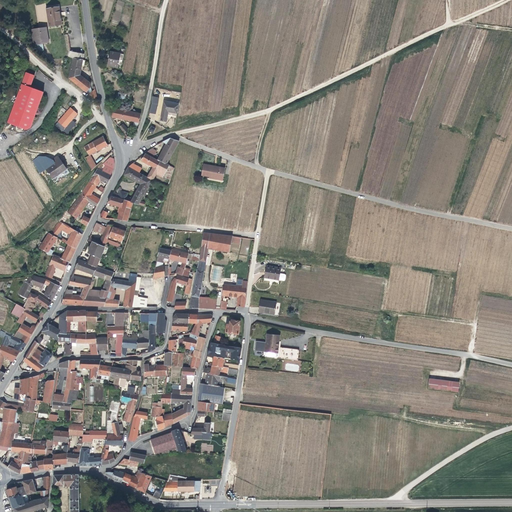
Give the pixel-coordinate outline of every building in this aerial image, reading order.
[(37,12),(46,11),(45,4),(37,4),(37,12)] [(59,8),(46,11),(50,28),(62,26),(59,8)] [(46,29),(34,31),(32,31),(34,47),(49,44),(46,29)] [(67,35),(60,36),(62,52),(69,52),(67,35)] [(68,57),(73,59),(73,58),(83,60),(84,54),(70,52),(68,57)] [(119,54),(108,52),(105,66),(116,67),(119,54)] [(73,59),(69,79),(74,83),(80,76),(80,75),(83,60),(73,58),(73,59)] [(36,68),(27,59),(24,66),(28,69),(30,71),(33,74),(36,68)] [(24,72),(18,91),(7,123),(25,130),(30,128),(39,103),(43,93),(29,88),(33,75),(29,73),(26,72),(24,72)] [(80,76),(74,83),(81,88),(87,81),(80,76)] [(87,81),(81,88),(86,93),(89,90),(90,90),(91,89),(90,88),(91,87),(90,83),(87,81)] [(97,98),(95,89),(89,94),(94,99),(97,98)] [(152,105),(149,114),(155,116),(159,105),(160,99),(153,98),(152,105)] [(166,112),(177,114),(179,102),(171,101),(171,104),(164,103),(160,122),(165,122),(166,115),(166,112)] [(77,115),(69,109),(57,123),(65,129),(77,115)] [(138,123),(141,114),(138,114),(138,113),(134,110),(132,112),(113,109),(112,117),(133,122),(133,128),(136,129),(138,123)] [(89,155),(90,154),(108,145),(103,137),(84,147),(89,155)] [(166,144),(157,160),(166,165),(166,164),(179,142),(170,139),(162,142),(166,144)] [(84,158),(91,171),(96,166),(90,154),(89,155),(84,158)] [(141,157),(139,159),(149,165),(153,167),(149,175),(148,178),(152,180),(153,181),(156,175),(162,178),(163,178),(170,180),(174,168),(166,164),(166,165),(157,160),(146,154),(143,158),(141,157)] [(54,163),(45,170),(51,179),(66,168),(57,156),(52,160),(54,163)] [(113,158),(111,157),(102,165),(104,166),(101,171),(110,176),(113,170),(114,164),(113,158)] [(133,164),(128,168),(141,174),(143,170),(142,170),(142,169),(133,164)] [(225,169),(218,168),(204,165),(202,176),(210,178),(209,181),(216,182),(222,184),(225,169)] [(141,174),(128,168),(124,175),(140,185),(132,199),(130,202),(133,203),(132,204),(138,205),(140,202),(152,180),(148,178),(145,177),(144,176),(141,174)] [(112,176),(110,176),(101,171),(97,169),(89,182),(96,186),(100,180),(107,184),(112,176)] [(96,186),(89,182),(80,196),(89,201),(93,204),(96,207),(100,199),(98,198),(97,200),(90,196),(91,194),(96,186)] [(119,195),(114,194),(112,197),(130,202),(132,199),(127,198),(128,195),(119,192),(119,195)] [(89,201),(80,196),(67,213),(76,218),(89,201)] [(130,202),(112,197),(106,206),(109,206),(110,204),(121,207),(121,208),(119,213),(117,220),(127,221),(127,220),(132,204),(133,203),(130,202)] [(108,213),(104,211),(100,217),(102,219),(112,220),(113,217),(106,216),(108,213)] [(87,226),(91,218),(89,217),(88,219),(85,217),(86,216),(83,214),(81,218),(83,219),(81,222),(87,226)] [(59,221),(49,234),(57,238),(56,239),(58,240),(59,238),(56,236),(57,235),(62,229),(65,225),(59,221)] [(72,222),(69,227),(82,235),(84,232),(76,227),(77,225),(72,222)] [(96,223),(93,231),(103,235),(106,227),(96,223)] [(99,244),(105,247),(107,240),(112,227),(113,226),(107,225),(106,228),(106,227),(103,235),(100,241),(99,244)] [(69,227),(68,227),(66,231),(71,235),(68,242),(66,241),(65,243),(68,245),(76,249),(82,235),(69,227)] [(126,232),(112,227),(107,240),(121,244),(126,232)] [(49,233),(39,248),(47,253),(56,239),(57,238),(49,234),(49,233)] [(208,249),(228,252),(229,252),(231,242),(232,237),(231,236),(203,234),(201,248),(208,249)] [(97,267),(100,268),(101,265),(98,264),(105,247),(99,244),(93,242),(88,254),(94,256),(91,265),(97,267)] [(69,262),(76,249),(68,245),(62,259),(61,259),(69,262)] [(171,251),(170,260),(182,263),(181,268),(181,269),(183,270),(188,250),(172,246),(171,251)] [(160,248),(158,257),(162,258),(170,260),(171,251),(160,248)] [(208,249),(201,248),(199,260),(196,274),(192,297),(200,298),(208,249)] [(53,255),(45,276),(52,279),(53,277),(52,276),(56,268),(65,272),(69,262),(61,259),(62,259),(53,255)] [(94,275),(97,267),(91,265),(78,261),(75,269),(94,275)] [(153,279),(164,277),(165,266),(160,267),(155,268),(153,279)] [(87,293),(82,305),(103,307),(113,281),(111,280),(114,273),(100,268),(97,267),(94,275),(106,279),(103,289),(101,290),(99,295),(99,296),(92,296),(89,296),(89,294),(87,293)] [(267,267),(265,276),(264,278),(283,281),(285,281),(285,280),(285,279),(286,277),(285,276),(284,275),(280,274),(281,269),(267,267)] [(116,272),(113,279),(137,283),(137,278),(137,275),(116,272)] [(90,286),(92,281),(92,279),(90,278),(90,280),(74,277),(74,275),(72,275),(70,281),(80,284),(85,285),(90,286)] [(166,303),(172,303),(173,299),(174,294),(176,282),(187,286),(189,279),(177,275),(176,279),(174,279),(172,281),(172,282),(170,287),(166,303)] [(34,276),(29,276),(27,282),(25,281),(19,293),(26,297),(33,285),(41,288),(43,288),(43,287),(44,284),(46,280),(34,276)] [(138,297),(141,278),(137,278),(137,283),(136,283),(134,296),(133,307),(137,308),(146,308),(147,301),(147,299),(138,297)] [(113,281),(103,307),(113,307),(113,299),(116,292),(115,290),(114,290),(114,288),(126,289),(124,307),(133,307),(134,296),(136,283),(113,279),(113,281)] [(59,286),(46,280),(44,284),(48,286),(47,286),(48,287),(48,289),(46,293),(45,295),(52,301),(59,286)] [(244,308),(247,287),(248,282),(243,281),(243,287),(223,285),(221,297),(238,298),(237,307),(244,308)] [(61,304),(82,305),(87,293),(88,290),(90,286),(85,285),(83,289),(81,295),(65,294),(61,304)] [(176,302),(175,308),(175,310),(184,309),(186,308),(189,294),(185,293),(185,292),(183,292),(181,302),(176,302)] [(30,293),(23,308),(25,309),(29,311),(30,309),(34,300),(47,309),(51,303),(39,295),(38,296),(34,294),(30,293)] [(200,298),(192,297),(189,309),(200,309),(215,310),(216,300),(209,298),(200,298)] [(275,313),(276,309),(277,303),(261,300),(260,306),(259,312),(264,313),(265,312),(275,313)] [(23,308),(16,304),(12,313),(19,317),(20,318),(25,309),(23,308)] [(36,323),(39,317),(35,314),(32,313),(29,311),(25,309),(20,318),(19,317),(16,322),(21,325),(22,324),(26,317),(36,323)] [(44,314),(45,312),(42,311),(42,312),(38,309),(35,314),(39,317),(42,318),(44,314)] [(66,321),(67,311),(59,316),(59,329),(53,326),(48,324),(42,332),(58,340),(59,332),(66,333),(66,332),(66,327),(66,321)] [(86,311),(67,311),(66,321),(70,321),(81,321),(86,321),(97,322),(97,321),(97,312),(86,312),(86,311)] [(125,313),(115,313),(115,327),(124,327),(124,320),(125,313)] [(158,314),(149,314),(149,323),(149,325),(156,326),(158,314)] [(158,314),(156,326),(166,327),(166,321),(164,319),(165,314),(158,314)] [(197,323),(198,315),(176,314),(173,319),(173,322),(190,323),(196,323),(197,323)] [(204,316),(198,315),(197,323),(202,324),(210,323),(212,317),(211,315),(204,316)] [(240,321),(231,320),(231,321),(230,321),(229,324),(226,324),(225,332),(238,334),(240,326),(239,326),(240,321)] [(190,323),(173,322),(171,331),(187,332),(188,326),(190,326),(190,323)] [(202,324),(197,323),(196,323),(191,334),(193,335),(198,337),(202,324)] [(27,327),(22,324),(21,325),(18,331),(17,330),(14,335),(19,338),(22,334),(24,335),(21,341),(26,344),(37,327),(34,326),(31,330),(29,328),(27,327)] [(156,326),(149,325),(149,331),(148,348),(148,353),(155,350),(155,334),(156,334),(157,333),(165,334),(166,327),(156,326)] [(124,327),(115,327),(107,327),(107,337),(108,337),(112,338),(113,334),(115,334),(115,338),(114,347),(122,347),(123,339),(123,335),(124,327)] [(96,337),(95,331),(91,331),(91,334),(86,335),(71,333),(70,343),(72,343),(75,343),(86,344),(90,344),(96,343),(96,337)] [(148,348),(149,331),(143,331),(143,333),(143,339),(138,339),(137,339),(136,349),(148,348)] [(71,333),(66,333),(59,332),(58,340),(58,342),(65,342),(70,343),(71,333)] [(22,352),(26,344),(21,341),(18,339),(6,333),(3,339),(1,344),(7,347),(9,343),(9,342),(12,343),(15,344),(17,345),(15,349),(20,351),(22,352)] [(288,355),(288,350),(289,346),(278,345),(279,336),(268,334),(267,334),(265,347),(264,347),(263,350),(263,352),(264,352),(264,355),(265,356),(272,357),(274,357),(276,357),(276,354),(288,355)] [(198,337),(193,335),(192,339),(184,338),(184,339),(183,345),(183,346),(195,347),(198,338),(198,337)] [(108,337),(107,337),(96,337),(96,343),(97,349),(102,348),(102,350),(108,350),(108,337)] [(205,343),(204,343),(198,342),(199,338),(198,338),(195,347),(192,356),(198,358),(200,359),(205,343)] [(137,339),(123,339),(122,347),(122,356),(126,356),(127,348),(136,349),(137,339)] [(53,356),(53,355),(51,354),(45,349),(43,352),(40,356),(34,351),(37,347),(39,345),(40,344),(35,341),(23,360),(37,371),(44,368),(53,356)] [(240,354),(241,348),(225,345),(226,344),(211,342),(210,344),(212,344),(211,349),(209,349),(207,356),(213,358),(214,356),(224,358),(224,359),(237,360),(238,354),(240,354)] [(13,361),(20,351),(15,349),(13,348),(12,349),(7,347),(1,344),(0,348),(0,367),(3,357),(13,361)] [(115,356),(122,356),(122,347),(114,347),(114,356),(115,356)] [(167,366),(172,366),(173,353),(168,352),(166,353),(166,365),(155,366),(154,376),(167,375),(167,366)] [(182,367),(182,365),(183,353),(178,353),(178,354),(173,353),(172,366),(182,367)] [(198,370),(200,359),(198,358),(192,356),(191,355),(190,358),(193,358),(190,369),(196,370),(198,370)] [(238,370),(238,365),(224,363),(224,359),(224,358),(214,356),(213,358),(212,365),(223,368),(223,367),(238,370)] [(80,359),(79,368),(92,369),(92,376),(88,375),(88,379),(96,380),(99,365),(100,360),(80,359)] [(132,367),(132,370),(131,380),(141,381),(142,369),(140,369),(140,372),(136,371),(138,361),(133,360),(132,367)] [(99,365),(96,380),(101,380),(102,375),(110,377),(112,367),(99,365)] [(237,375),(238,370),(223,367),(223,368),(212,365),(211,369),(210,374),(219,376),(220,371),(221,372),(231,374),(237,375)] [(144,367),(144,377),(154,376),(155,366),(151,366),(144,367)] [(112,367),(110,377),(115,377),(113,384),(119,385),(120,378),(131,380),(132,370),(126,370),(112,367)] [(194,376),(196,370),(190,369),(187,368),(182,367),(181,390),(180,395),(192,395),(193,385),(191,385),(190,388),(186,388),(187,375),(190,375),(194,376)] [(54,394),(53,401),(71,403),(72,400),(72,399),(76,400),(78,390),(75,390),(75,382),(79,383),(83,383),(83,378),(81,378),(76,377),(77,372),(77,371),(74,371),(68,370),(67,380),(66,388),(64,395),(61,395),(54,394)] [(45,376),(44,373),(38,375),(29,378),(27,398),(36,400),(37,400),(37,396),(37,394),(38,378),(43,377),(45,376)] [(222,382),(236,385),(236,380),(222,376),(219,376),(210,374),(208,373),(206,384),(221,387),(222,382)] [(27,398),(29,378),(20,380),(20,388),(14,388),(13,399),(19,401),(21,397),(27,398)] [(429,379),(428,389),(459,393),(459,382),(429,379)] [(43,402),(51,403),(54,380),(48,380),(46,382),(43,402)] [(200,383),(198,392),(198,402),(210,403),(215,404),(222,405),(223,397),(225,388),(221,388),(221,387),(206,384),(200,383)] [(190,413),(192,395),(180,395),(181,390),(172,389),(171,395),(170,404),(184,404),(183,408),(183,410),(182,410),(178,412),(178,413),(172,416),(174,424),(188,416),(190,413)] [(134,410),(139,395),(123,393),(121,402),(130,403),(123,421),(128,423),(127,425),(128,425),(127,428),(128,428),(135,410),(134,410)] [(170,404),(171,395),(161,395),(161,403),(158,403),(159,407),(162,408),(163,403),(170,404)] [(24,407),(23,410),(33,412),(36,400),(27,398),(21,397),(19,401),(25,402),(24,407)] [(53,401),(53,408),(71,409),(71,403),(53,401)] [(112,401),(111,410),(114,411),(113,416),(112,416),(112,419),(116,420),(119,402),(112,401)] [(214,412),(215,404),(210,403),(198,402),(198,411),(205,411),(207,411),(214,412)] [(156,417),(160,417),(161,414),(162,408),(159,407),(153,407),(152,417),(151,418),(156,417)] [(17,410),(5,408),(3,421),(15,423),(17,410)] [(172,414),(172,416),(178,413),(178,412),(182,410),(183,410),(183,408),(172,414)] [(133,421),(132,429),(129,441),(134,441),(137,439),(138,431),(141,418),(148,419),(148,417),(147,413),(137,411),(134,417),(133,421)] [(165,427),(174,424),(172,416),(172,414),(164,415),(164,414),(161,414),(160,417),(163,416),(165,427)] [(164,428),(165,427),(163,416),(160,417),(160,419),(156,420),(155,421),(157,427),(158,431),(164,429),(164,428)] [(0,435),(0,448),(11,451),(13,442),(14,436),(14,434),(17,434),(19,424),(2,422),(1,432),(0,435)] [(123,446),(123,433),(119,433),(119,431),(118,422),(111,423),(112,431),(113,435),(107,435),(105,435),(105,439),(105,445),(108,445),(123,446)] [(203,433),(210,434),(210,424),(205,423),(205,428),(193,428),(191,434),(202,435),(203,434),(203,433)] [(83,426),(70,424),(69,432),(69,435),(83,436),(83,435),(83,426)] [(178,451),(186,452),(180,433),(183,433),(183,431),(177,429),(171,431),(172,433),(176,447),(178,451)] [(69,432),(54,431),(53,440),(53,441),(69,442),(69,435),(69,432)] [(90,435),(83,435),(83,436),(82,439),(82,441),(92,442),(92,439),(105,439),(105,435),(107,435),(107,431),(90,431),(90,435)] [(155,454),(176,447),(172,433),(150,440),(155,454)] [(46,444),(45,452),(51,452),(53,441),(53,440),(47,439),(46,441),(46,444)] [(46,441),(41,441),(40,445),(37,445),(34,445),(34,453),(45,452),(46,444),(46,441)] [(20,474),(22,464),(24,452),(31,453),(32,444),(31,444),(25,443),(13,442),(11,451),(20,452),(18,460),(19,460),(18,463),(17,465),(12,461),(8,468),(17,473),(20,474)] [(68,461),(78,463),(81,448),(82,446),(78,445),(77,450),(76,449),(75,450),(74,451),(73,454),(68,453),(68,461)] [(67,464),(68,461),(68,453),(68,446),(67,446),(67,450),(66,450),(66,454),(63,454),(59,454),(59,453),(57,453),(57,454),(53,455),(53,456),(53,459),(53,465),(67,464)] [(87,466),(101,465),(102,458),(89,459),(91,450),(81,448),(78,463),(78,466),(87,466)] [(109,463),(115,460),(113,455),(106,457),(108,450),(106,450),(104,449),(102,456),(102,458),(101,465),(109,463)] [(39,470),(39,469),(37,462),(37,461),(33,462),(33,463),(30,464),(31,453),(24,452),(22,464),(30,465),(32,473),(39,470)] [(54,469),(53,465),(53,459),(47,458),(47,456),(53,456),(53,455),(51,452),(45,452),(44,457),(44,460),(44,466),(45,468),(46,470),(54,469)] [(143,463),(146,456),(132,453),(127,459),(131,460),(138,462),(143,463)] [(20,474),(32,473),(30,465),(22,464),(20,474)] [(121,483),(122,481),(125,473),(119,471),(119,473),(114,471),(113,473),(111,472),(105,473),(106,475),(121,483)] [(122,481),(135,488),(139,479),(134,477),(125,473),(122,481)] [(151,481),(153,477),(142,473),(139,479),(135,488),(145,493),(150,480),(151,481)] [(78,511),(78,475),(54,475),(53,487),(69,486),(69,511),(78,511)] [(36,493),(33,479),(23,481),(24,483),(25,487),(26,490),(27,494),(34,493),(36,493)] [(200,481),(167,481),(163,491),(199,491),(200,481)] [(16,486),(7,490),(9,497),(19,494),(19,496),(26,494),(27,494),(26,490),(18,491),(17,488),(16,486)] [(159,500),(162,494),(156,491),(153,497),(159,500)] [(36,499),(34,493),(27,494),(26,494),(27,498),(24,499),(25,504),(37,500),(36,499)] [(19,494),(9,497),(13,508),(14,508),(25,504),(24,499),(27,498),(26,494),(19,496),(19,494)] [(39,498),(36,499),(37,500),(25,504),(14,508),(15,511),(30,511),(35,511),(37,510),(37,511),(45,511),(47,506),(49,497),(48,497),(42,499),(39,499),(39,498)]
